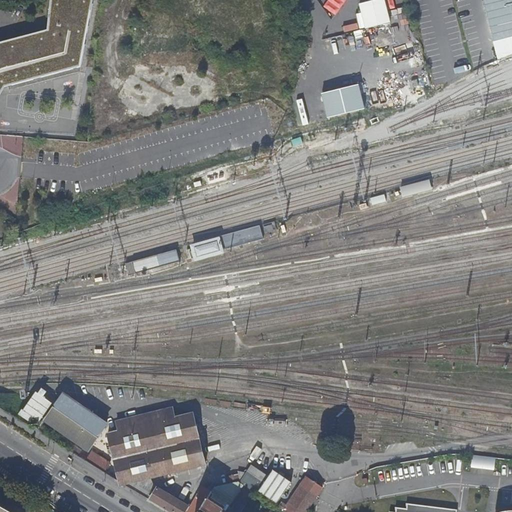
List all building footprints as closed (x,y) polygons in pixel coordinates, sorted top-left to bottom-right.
[(0,87),(81,67),(93,0),(50,0),(47,30),(0,42),(0,87)] [(326,0),(336,14),(345,8),(339,0),(326,0)] [(392,23),(386,0),(379,0),(360,4),(362,13),(357,14),(361,30),(392,23)] [(511,0),(484,0),(495,43),(511,38),(511,0)] [(398,84),(404,109),(430,103),(424,77),(398,84)] [(358,85),(322,93),(327,118),(364,109),(358,85)] [(191,258),(262,238),(259,226),(214,238),(214,241),(188,248),(191,258)] [(179,262),(176,249),(125,263),(128,275),(179,262)] [(104,424),(63,393),(45,419),(84,453),(104,424)] [(125,428),(119,430),(108,432),(120,484),(205,464),(193,411),(178,415),(176,409),(173,410),(172,406),(123,418),(125,428)] [(125,428),(123,418),(116,420),(119,430),(125,428)] [(107,470),(112,462),(91,451),(87,459),(107,470)] [(495,468),(496,456),(473,455),(472,467),(495,468)] [(248,470),(239,481),(243,484),(284,511),(303,511),(320,487),(304,476),(286,504),(281,500),(282,497),(262,486),(262,484),(263,483),(265,481),(248,470)] [(228,505),(243,484),(239,481),(236,479),(213,485),(211,489),(211,491),(213,492),(210,496),(221,502),(222,501),(228,505)] [(159,486),(151,498),(172,511),(186,511),(187,511),(188,511),(196,511),(210,490),(202,485),(190,505),(159,486)] [(211,489),(210,490),(196,511),(222,511),(225,509),(222,507),(224,504),(221,502),(210,496),(213,492),(211,491),(211,489)] [(222,501),(221,502),(224,504),(222,507),(225,509),(222,511),(227,511),(230,508),(227,506),(228,505),(222,501)] [(453,511),(454,507),(404,501),(403,506),(393,505),(392,509),(387,509),(386,511),(453,511)]
